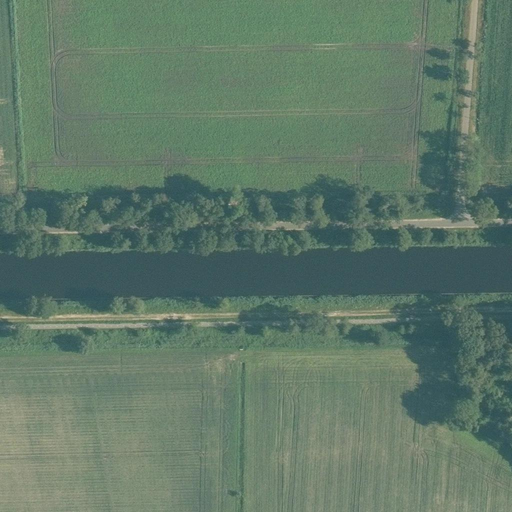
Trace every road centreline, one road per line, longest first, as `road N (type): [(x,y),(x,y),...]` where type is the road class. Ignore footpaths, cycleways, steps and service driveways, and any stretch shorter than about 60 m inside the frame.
road 1 (track): [(511,307),(0,314)]
road 2 (unclassified): [(0,226),(458,220)]
road 3 (unclassified): [(458,220),(472,0)]
